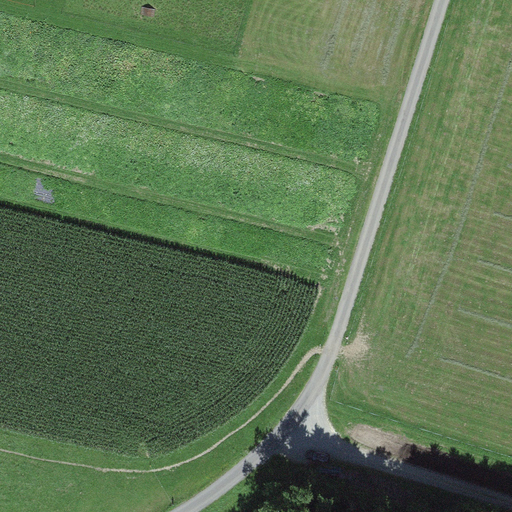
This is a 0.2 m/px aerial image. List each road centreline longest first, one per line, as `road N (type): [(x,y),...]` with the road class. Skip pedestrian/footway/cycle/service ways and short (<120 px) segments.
road 1 (track): [(442,0),(341,321),(294,422),(241,473),(176,511)]
road 2 (track): [(294,422),(360,455),(511,501)]
